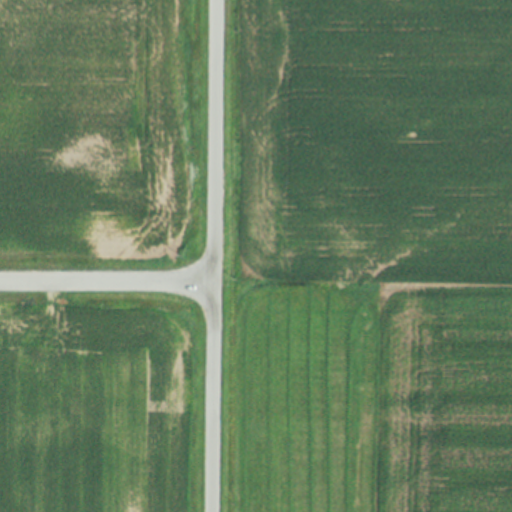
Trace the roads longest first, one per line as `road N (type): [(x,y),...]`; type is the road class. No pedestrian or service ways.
road 1 (residential): [(210,511),(213,0)]
road 2 (residential): [(0,284),(211,285)]
